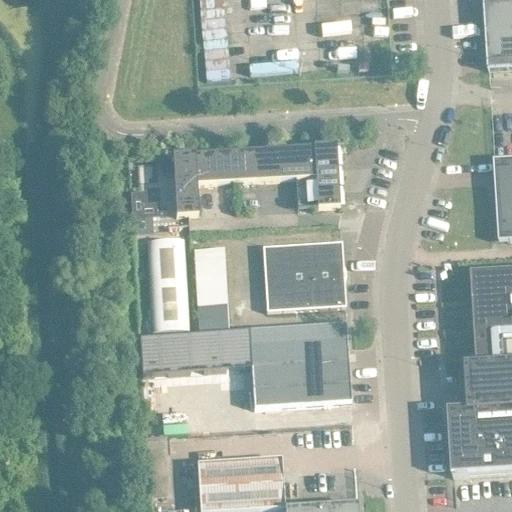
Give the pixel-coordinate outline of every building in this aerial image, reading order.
[(511,0),(487,0),(486,0),(491,72),(511,70),(511,0)] [(339,148),(317,149),(319,181),(322,180),(323,187),(319,187),(320,210),(320,211),(342,209),(338,149),(339,149),(339,148)] [(317,149),(256,153),(258,184),(319,181),(317,149)] [(256,153),(197,156),(199,187),(258,184),(256,153)] [(199,187),(197,156),(176,157),(176,158),(179,218),(179,219),(201,217),(199,194),(196,194),(196,188),(199,187)] [(501,235),(510,243),(511,242),(511,161),(496,162),(501,235)] [(166,204),(152,205),(152,192),(137,193),(138,221),(167,219),(166,204)] [(191,333),(186,242),(150,244),(155,335),(191,333)] [(266,250),(270,314),(349,309),(345,245),(266,250)] [(197,252),(202,336),(231,335),(226,250),(197,252)] [(480,372),(475,373),(476,382),(474,382),(473,383),(472,384),(471,385),(470,386),(470,388),(470,389),(470,390),(470,391),(471,392),(472,393),(473,394),(474,394),(475,395),(477,395),(478,412),(451,414),(455,479),(511,474),(511,274),(474,277),(480,372)] [(254,371),(257,412),(354,403),(350,350),(349,327),(250,333),(254,371)] [(202,336),(178,338),(182,377),(254,371),(250,333),(231,335),(202,336)] [(200,466),(202,511),(275,511),(287,511),(284,461),(200,466)]
